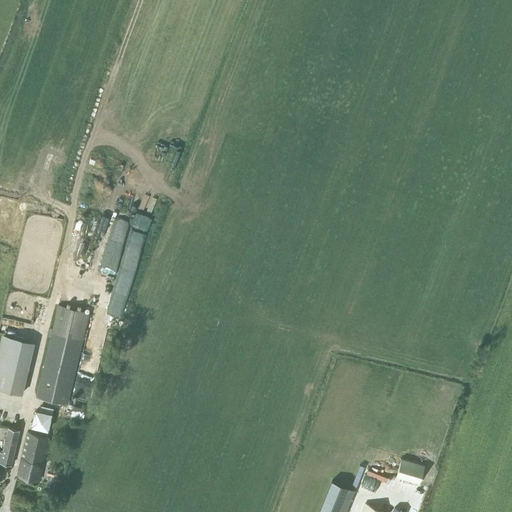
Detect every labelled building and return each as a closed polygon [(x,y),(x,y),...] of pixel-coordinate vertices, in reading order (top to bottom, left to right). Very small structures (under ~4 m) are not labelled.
[(58,305),(37,397),(68,404),(89,312),(58,305)] [(0,347),(0,386),(24,394),(34,343),(3,335),(0,347)] [(36,409),(33,426),(50,430),(54,413),(52,413),(53,408),(41,406),(40,410),(36,409)] [(0,451),(0,462),(0,463),(11,465),(19,430),(8,427),(3,452),(0,451)] [(28,432),(18,476),(39,481),(49,437),(28,432)] [(402,459),(396,476),(419,483),(424,466),(402,459)] [(319,511),(345,511),(355,489),(333,480),(319,511)] [(385,511),(365,503),(361,511),(385,511)]
